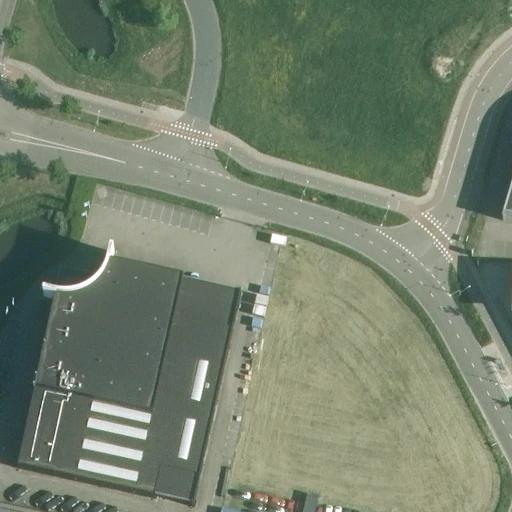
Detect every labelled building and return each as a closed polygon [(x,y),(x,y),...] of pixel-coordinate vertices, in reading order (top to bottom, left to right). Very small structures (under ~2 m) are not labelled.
[(261,0),(272,29),(340,50),(336,65),(404,87),(431,0),(261,0)] [(267,76),(266,80),(267,84),(269,87),(272,90),(379,124),(382,124),(383,124),(385,124),(387,123),(389,122),(391,121),(394,117),(404,87),(336,65),(340,50),(272,29),(277,43),(267,76)] [(511,185),(501,222),(503,222),(504,219),(511,219),(511,185)] [(239,295),(183,282),(183,281),(144,273),(145,267),(124,262),(122,268),(110,265),(113,254),(110,253),(107,267),(106,271),(104,275),(103,277),(102,279),(101,282),(60,273),(54,298),(44,295),(43,298),(55,301),(17,470),(193,509),(241,294),(239,294),(239,295)] [(7,496),(4,511),(26,511),(29,501),(7,496)] [(29,501),(26,511),(49,511),(51,506),(29,501)]
